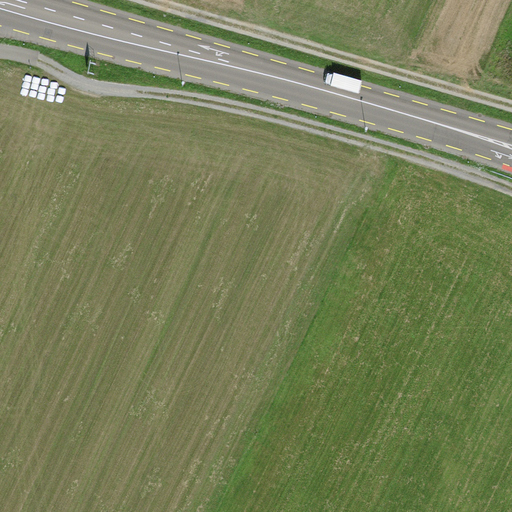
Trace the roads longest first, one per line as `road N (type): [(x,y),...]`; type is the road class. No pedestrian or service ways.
road 1 (track): [(0,50),(88,86),(188,98),(413,152),(511,188)]
road 2 (secondary): [(0,2),(511,143)]
road 3 (track): [(511,107),(148,0)]
